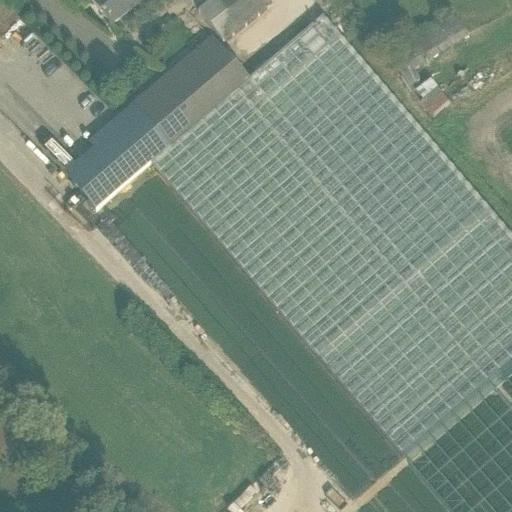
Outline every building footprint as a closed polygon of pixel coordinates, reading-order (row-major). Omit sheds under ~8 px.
[(143,0),(90,0),(110,26),(143,0)] [(269,9),(261,0),(214,0),(197,14),(222,46),(269,9)] [(274,0),(291,20),(314,2),(312,0),(274,0)] [(408,72),(468,32),(456,14),(396,55),(408,72)] [(168,149),(149,165),(400,458),(511,362),(511,240),(321,18),(247,81),(168,149)] [(101,161),(70,187),(93,214),(149,165),(168,149),(247,81),(219,49),(189,75),(180,65),(132,106),(87,145),(101,161)] [(415,93),(432,116),(450,103),(433,79),(415,93)] [(0,453),(20,437),(2,415),(0,411),(0,453)]
